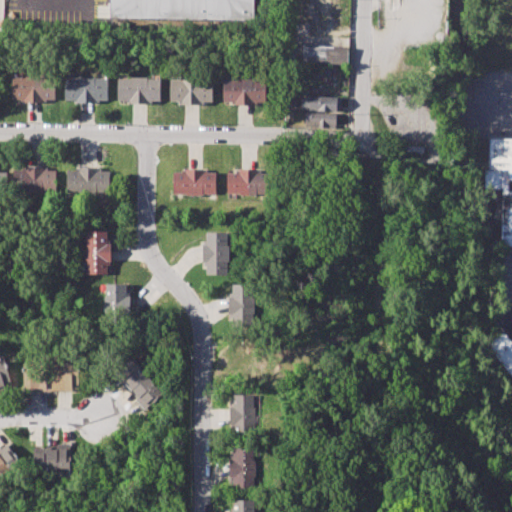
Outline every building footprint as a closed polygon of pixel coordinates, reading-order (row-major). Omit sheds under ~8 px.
[(109,17),(109,0),(250,0),(250,19),(109,17)] [(303,46),(348,48),(347,64),(302,62),(303,46)] [(13,77),(54,77),(54,102),(13,102),(13,77)] [(66,78),(107,78),(107,100),(66,100),(66,78)] [(119,78),(160,78),(160,100),(119,100),(119,78)] [(171,80),(213,79),(213,102),(171,102),(171,80)] [(225,79),(265,79),(265,102),(225,102),(225,79)] [(302,98),(309,98),(309,95),(340,97),(340,111),(301,110),(302,98)] [(306,113),(337,115),(336,128),(305,126),(306,113)] [(511,136),(511,171),(509,171),(509,190),(511,190),(511,247),(497,247),(498,192),(484,191),(484,169),(489,169),(490,136),(511,136)] [(16,192),(55,192),(55,171),(16,171),(16,192)] [(68,195),(109,195),(109,173),(69,172),(68,195)] [(214,197),(215,174),(175,173),(174,197),(214,197)] [(228,174),(269,174),(268,199),(228,199),(228,174)] [(86,232),(108,232),(108,275),(86,275),(86,232)] [(207,233),(230,233),(229,276),(207,276),(207,233)] [(106,285),(128,285),(127,321),(105,321),(106,285)] [(232,285),(253,285),(253,325),(232,325),(232,285)] [(511,376),(486,344),(502,331),(510,340),(511,338),(511,376)] [(141,410),(161,397),(135,358),(115,370),(141,410)] [(0,391),(12,389),(6,361),(0,362),(0,391)] [(79,391),(79,363),(24,363),(24,391),(79,391)] [(233,392),(254,392),(254,438),(233,438),(233,432),(231,432),(230,401),(233,401),(233,392)] [(0,477),(21,466),(9,446),(0,450),(0,477)] [(69,477),(70,446),(34,446),(33,469),(60,470),(60,476),(69,477)] [(233,447),(254,446),(255,490),(234,490),(234,483),(230,483),(230,455),(233,455),(233,447)] [(234,499),(255,499),(255,511),(230,511),(230,507),(234,507),(234,499)]
